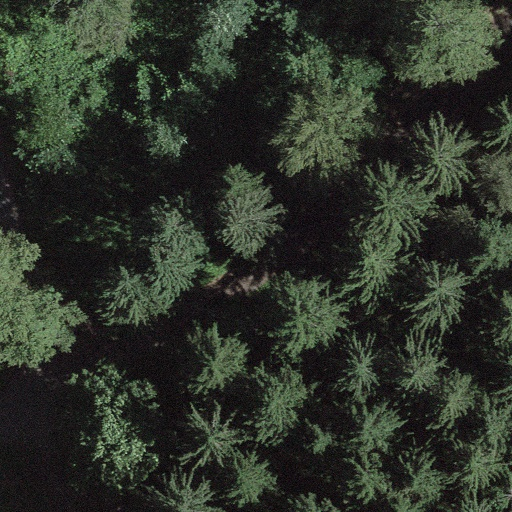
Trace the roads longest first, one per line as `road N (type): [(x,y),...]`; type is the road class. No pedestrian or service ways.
road 1 (track): [(58,376),(299,242),(511,33)]
road 2 (track): [(0,154),(58,376)]
road 3 (track): [(58,376),(48,412),(78,511)]
